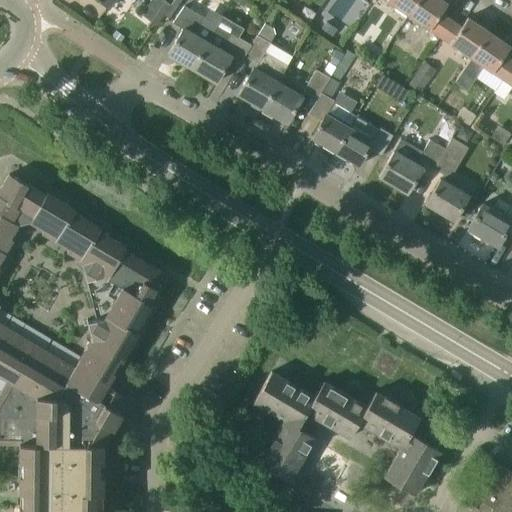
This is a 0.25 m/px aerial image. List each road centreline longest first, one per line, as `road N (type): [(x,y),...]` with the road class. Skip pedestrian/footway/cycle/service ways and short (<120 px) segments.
road 1 (residential): [(511,301),(138,78),(97,120)]
road 2 (residential): [(270,238),(168,398),(154,443),(153,511)]
road 3 (tertiary): [(511,379),(270,238)]
road 4 (tertiary): [(270,238),(97,120)]
